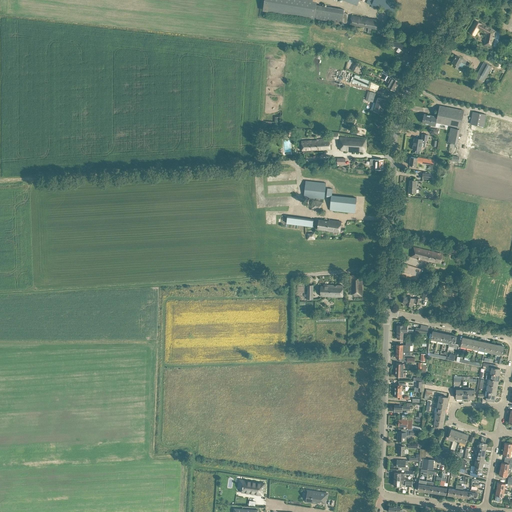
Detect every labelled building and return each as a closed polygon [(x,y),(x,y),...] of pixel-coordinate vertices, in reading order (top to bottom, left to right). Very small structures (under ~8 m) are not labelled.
[(309,18),(311,0),(264,0),(263,11),(309,18)] [(366,0),(366,3),(390,13),(389,13),(389,14),(390,14),(391,14),(391,13),(393,14),(397,4),(386,0),(366,0)] [(344,9),(326,6),(316,4),(314,18),(333,22),(333,24),(341,25),(342,23),(342,22),(347,23),(348,13),(344,13),(344,9)] [(378,23),(380,23),(380,20),(350,17),(349,26),(378,29),(378,23)] [(494,31),(476,20),(469,32),(474,35),(478,28),(485,32),(483,44),(496,46),(498,32),(494,31)] [(419,51),(410,45),(404,43),(392,41),(391,45),(407,49),(406,52),(415,58),(419,51)] [(467,61),(457,55),(453,62),(455,63),(453,66),(457,68),(459,66),(461,62),(465,64),(467,61)] [(483,80),(492,65),(484,61),(476,76),(483,80)] [(386,75),(383,79),(386,81),(390,83),(387,87),(395,91),(400,81),(393,78),(394,74),(388,72),(386,75)] [(372,110),(382,113),(386,100),(375,97),(376,93),(370,91),(368,100),(375,102),(372,110)] [(464,111),(439,106),(437,116),(424,114),(423,123),(435,126),(436,124),(438,124),(438,123),(461,127),(464,111)] [(485,114),(473,112),(470,124),(481,126),(483,126),(484,122),(485,122),(487,114),(485,114)] [(488,120),(487,125),(501,128),(502,123),(488,120)] [(509,156),(511,143),(511,133),(470,125),(466,147),(509,156)] [(451,127),(448,142),(456,143),(459,129),(451,127)] [(429,135),(422,134),(422,138),(423,138),(422,139),(415,138),(413,149),(416,149),(415,153),(420,153),(422,143),(426,144),(426,141),(428,141),(429,135)] [(340,136),(339,146),(341,147),(341,150),(365,152),(366,138),(340,136)] [(331,149),(330,139),(317,139),(317,140),(312,140),(302,141),(303,150),(317,149),(331,149)] [(411,157),(410,165),(416,166),(417,163),(422,163),(433,165),(434,160),(425,158),(425,159),(411,157)] [(383,159),(370,159),(370,165),(376,165),(375,169),(383,169),(383,159)] [(326,182),(305,180),(304,196),(324,199),(326,182)] [(417,180),(410,180),(409,188),(408,192),(416,193),(417,180)] [(328,188),(327,196),(331,197),(330,210),(355,213),(357,198),(332,195),(333,189),(328,188)] [(321,210),(323,201),(312,198),(310,206),(313,207),(313,208),(321,210)] [(318,226),(318,229),(340,232),(342,222),(329,220),(329,221),(319,219),(318,226)] [(449,246),(447,252),(454,255),(454,254),(460,256),(462,251),(456,249),(456,248),(449,246)] [(443,255),(414,247),(411,256),(426,260),(441,263),(443,255)] [(401,266),(398,275),(417,281),(418,279),(424,280),(426,275),(420,273),(421,269),(403,264),(402,267),(401,266)] [(354,277),(350,277),(351,293),(354,293),(354,296),(362,296),(362,274),(354,275),(354,277)] [(343,296),(343,285),(324,285),(324,286),(321,286),(321,295),(343,296)] [(422,299),(428,300),(430,291),(424,289),(422,299)] [(403,300),(403,303),(406,304),(412,306),(413,302),(419,304),(420,298),(417,297),(416,299),(404,296),(403,300)] [(416,327),(415,333),(427,333),(428,330),(429,326),(425,325),(424,329),(416,327)] [(437,340),(439,332),(433,331),(432,333),(430,333),(429,338),(437,340)] [(455,344),(457,336),(451,335),(449,343),(449,345),(455,347),(455,344)] [(410,351),(410,345),(412,345),(413,342),(406,342),(406,345),(403,345),(403,344),(397,344),(397,351),(410,351)] [(406,383),(403,383),(399,383),(399,384),(398,384),(395,384),(395,390),(401,391),(405,391),(406,383)] [(463,398),(463,390),(454,389),(453,395),(456,395),(456,398),(463,398)] [(496,392),(488,391),(487,391),(486,396),(486,400),(492,401),(495,399),(495,398),(496,392)] [(404,427),(404,429),(416,429),(422,430),(422,427),(413,425),(413,417),(402,417),(402,419),(399,419),(399,426),(404,427)] [(443,427),(444,421),(435,419),(434,429),(439,430),(440,426),(443,427)] [(402,429),(402,432),(398,432),(398,440),(406,441),(406,437),(409,437),(411,436),(411,435),(416,435),(416,429),(404,429),(402,429)] [(454,439),(457,431),(451,429),(449,437),(454,439)] [(460,441),(463,433),(457,431),(454,439),(460,441)] [(466,443),(469,435),(463,433),(460,441),(466,443)] [(427,450),(420,449),(419,461),(422,461),(421,467),(433,469),(435,460),(426,458),(427,450)] [(511,452),(511,450),(504,449),(503,455),(510,456),(510,460),(511,460),(511,456),(510,456),(511,453),(511,452)] [(397,460),(397,467),(398,467),(398,470),(408,470),(409,460),(397,460)] [(509,463),(502,462),(500,469),(508,470),(511,471),(511,466),(511,460),(510,460),(509,463)] [(482,474),(483,467),(475,466),(474,472),(470,471),(470,475),(472,476),(479,477),(479,473),(482,474)] [(243,480),(241,492),(262,495),(264,484),(243,480)] [(425,491),(426,485),(426,481),(419,480),(419,484),(418,490),(425,491)] [(432,492),(433,486),(433,482),(426,481),(426,485),(425,491),(432,492)] [(506,483),(498,482),(497,489),(504,490),(506,483)] [(462,497),(463,490),(464,486),(456,484),(456,489),(455,496),(462,497)] [(470,489),(470,491),(469,498),(476,499),(478,490),(470,489)] [(508,494),(508,491),(508,490),(504,490),(497,489),(496,495),(497,495),(496,496),(495,500),(500,501),(501,497),(500,497),(501,496),(503,496),(504,493),(508,494)] [(325,502),(326,493),(313,491),(313,492),(307,491),(306,500),(311,501),(311,502),(317,503),(318,501),(325,502)]
